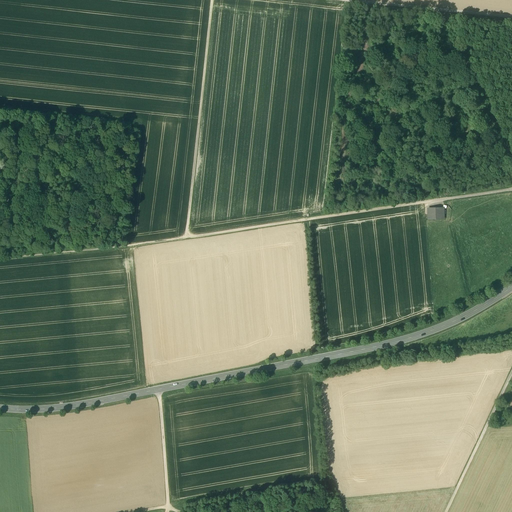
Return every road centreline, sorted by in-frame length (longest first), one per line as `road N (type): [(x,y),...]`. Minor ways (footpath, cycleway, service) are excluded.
road 1 (tertiary): [(0,409),(80,406),(379,347),(452,323),(511,288)]
road 2 (track): [(0,261),(511,189)]
road 3 (track): [(215,0),(190,239)]
road 4 (track): [(330,0),(511,19)]
road 5 (track): [(511,374),(446,511)]
